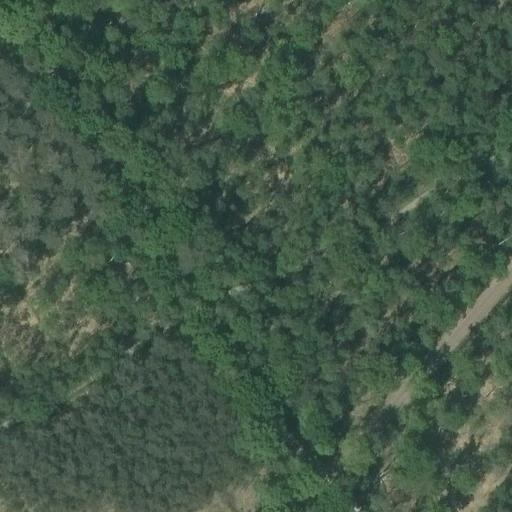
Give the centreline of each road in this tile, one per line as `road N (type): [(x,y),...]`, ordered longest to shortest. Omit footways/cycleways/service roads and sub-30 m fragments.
road 1 (track): [(194,310),(60,86),(23,0)]
road 2 (track): [(511,272),(333,480)]
road 3 (track): [(328,491),(194,310)]
